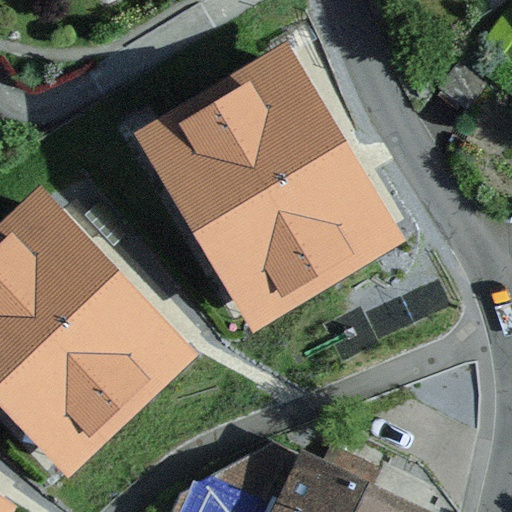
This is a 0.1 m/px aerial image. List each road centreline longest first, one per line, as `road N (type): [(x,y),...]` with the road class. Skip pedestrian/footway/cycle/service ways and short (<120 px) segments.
road 1 (residential): [(504,296),(471,328),(418,359),(256,423),(152,478),(114,511)]
road 2 (residential): [(504,296),(376,98),(346,0)]
